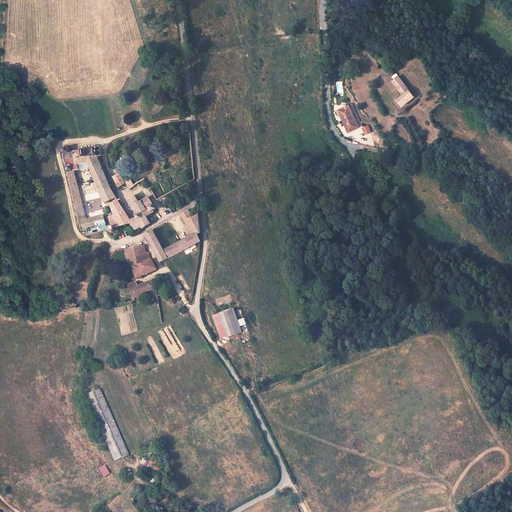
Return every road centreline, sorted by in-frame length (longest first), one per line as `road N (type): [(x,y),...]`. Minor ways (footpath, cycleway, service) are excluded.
road 1 (track): [(246,395),(324,366),(358,340),(382,306),(386,240),(352,148),(419,157),(402,110)]
road 2 (unclassified): [(178,0),(203,218),(196,312),(246,395)]
road 3 (residential): [(322,0),(327,110),(331,127),(352,148)]
road 4 (track): [(246,395),(283,475),(274,491),(235,511)]
road 5 (track): [(91,387),(97,294),(115,244)]
